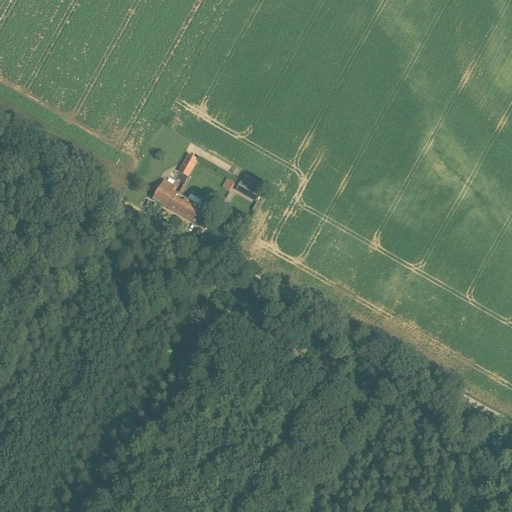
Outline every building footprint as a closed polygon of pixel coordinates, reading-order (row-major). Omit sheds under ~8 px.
[(198,160),(189,155),(180,173),(188,178),(198,160)] [(231,192),(236,182),(228,178),(223,187),(231,192)] [(265,191),(244,179),(238,189),(259,201),(265,191)] [(173,192),(176,187),(165,181),(154,200),(206,230),(214,216),(173,192)] [(241,235),(245,227),(238,223),(234,231),(241,235)]
